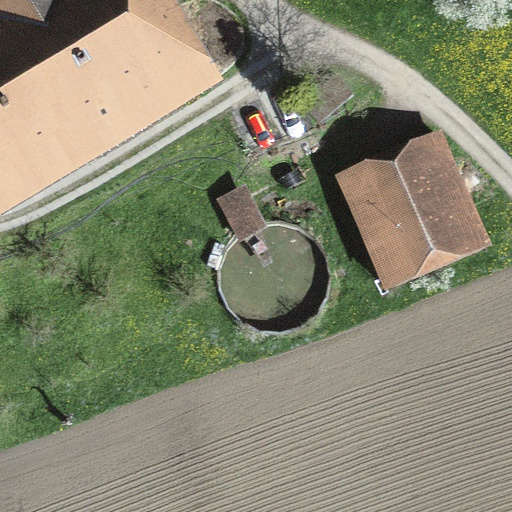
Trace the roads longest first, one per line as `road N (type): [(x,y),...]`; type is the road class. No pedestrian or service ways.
road 1 (unclassified): [(0,217),(56,195),(321,38)]
road 2 (unclassified): [(511,181),(447,120),(321,38)]
